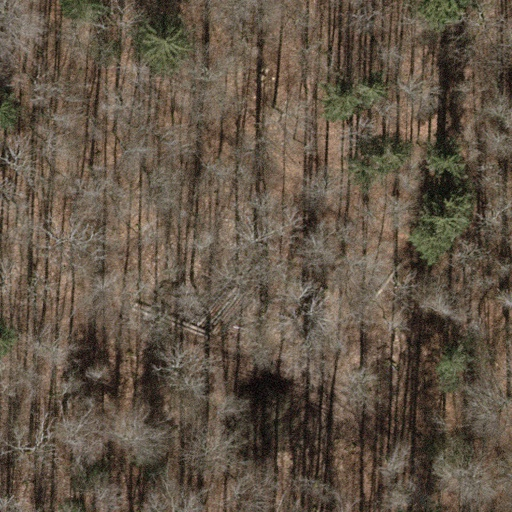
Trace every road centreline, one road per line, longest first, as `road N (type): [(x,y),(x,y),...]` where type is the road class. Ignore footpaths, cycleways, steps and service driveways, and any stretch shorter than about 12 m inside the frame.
road 1 (track): [(0,313),(159,321),(375,424),(457,493),(464,511)]
road 2 (track): [(495,511),(461,255),(511,50)]
